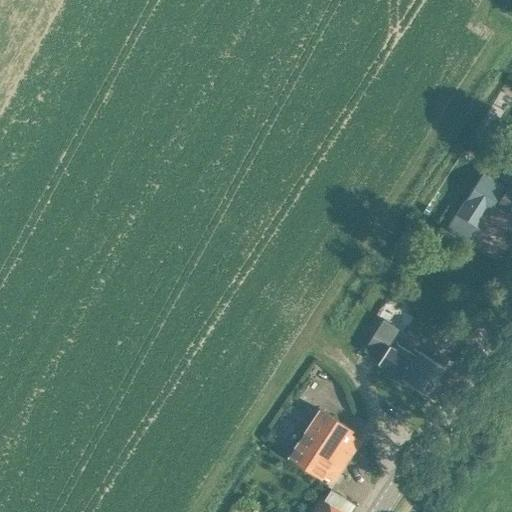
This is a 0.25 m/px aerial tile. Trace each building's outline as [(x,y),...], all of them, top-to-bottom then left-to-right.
[(505,188),(483,174),(457,214),(479,228),(505,188)] [(511,188),(509,187),(497,205),(511,213),(511,188)] [(380,361),(400,329),(384,320),(364,351),(380,361)] [(391,346),(379,365),(412,386),(428,397),(446,369),(443,367),(449,358),(435,350),(429,359),(418,351),(412,360),(391,346)] [(331,486),(361,440),(351,434),(353,431),(323,411),(292,460),(331,486)] [(341,511),(323,500),(314,511),(341,511)]
